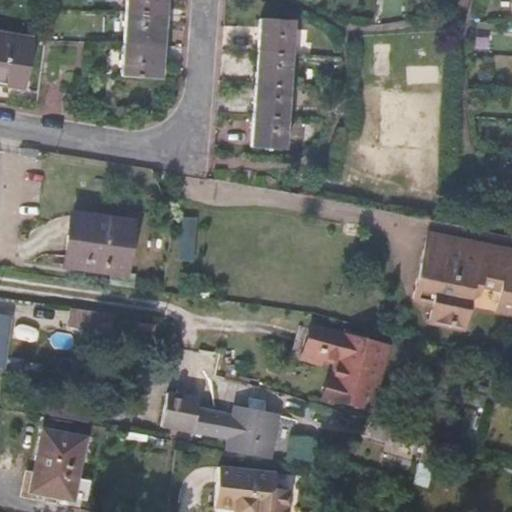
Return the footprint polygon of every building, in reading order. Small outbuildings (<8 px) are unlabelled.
[(125,0),(120,75),(159,79),(165,0),(125,0)] [(259,20),(250,145),(284,148),(293,22),(259,20)] [(0,33),(0,78),(10,81),(9,86),(26,88),(34,40),(0,33)] [(72,212),(63,264),(124,273),(131,221),(72,212)] [(511,254),(427,234),(424,245),(511,266),(511,254)] [(511,266),(424,245),(417,274),(435,278),(432,290),(435,292),(428,320),(466,329),(473,299),(484,293),(485,287),(501,291),(496,312),(511,316),(511,266)] [(414,286),(432,290),(435,278),(417,274),(414,286)] [(112,312),(67,306),(66,323),(110,329),(112,312)] [(309,322),(300,357),(317,363),(319,355),(333,359),(324,396),(368,407),(384,342),(309,322)] [(223,449),(270,458),(275,411),(262,409),(264,400),(247,397),(245,406),(232,403),(231,410),(195,403),(197,395),(165,389),(158,422),(190,428),(190,427),(227,434),(223,449)] [(91,408),(52,400),(48,412),(89,420),(91,408)] [(41,428),(28,490),(71,499),(83,438),(41,428)] [(220,466),(216,506),(236,508),(248,509),(248,511),(288,511),(291,489),(276,487),(278,472),(220,466)]
